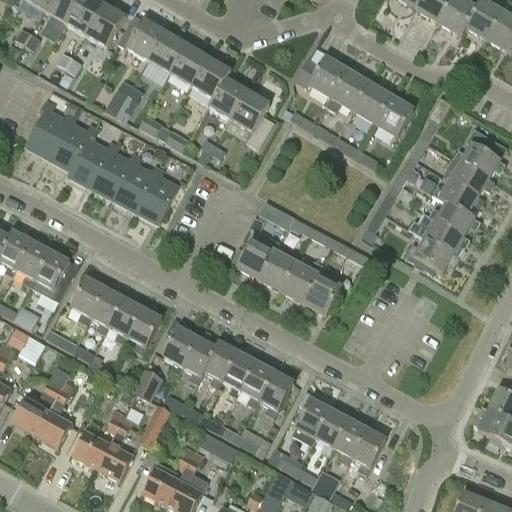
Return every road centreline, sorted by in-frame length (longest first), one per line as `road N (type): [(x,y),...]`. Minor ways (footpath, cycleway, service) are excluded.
road 1 (residential): [(435,419),(0,191)]
road 2 (residential): [(511,98),(473,78),(432,79),(355,40),(337,16)]
road 3 (residential): [(337,16),(257,43),(227,37),(159,0)]
road 4 (residential): [(435,419),(455,409),(511,291)]
